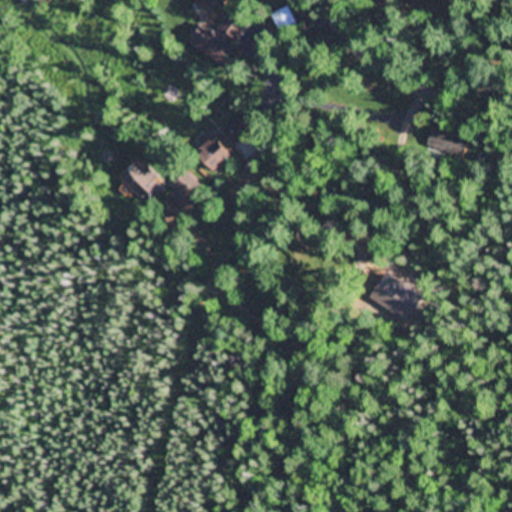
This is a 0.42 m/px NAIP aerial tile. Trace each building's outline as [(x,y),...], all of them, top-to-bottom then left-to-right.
[(217,60),(223,51),(238,61),(245,50),(237,45),(246,30),(228,18),(219,31),(207,23),(193,44),(217,60)] [(231,144),(248,141),(244,121),(227,125),(231,144)] [(462,161),(470,141),(434,127),(426,147),(462,161)] [(222,172),(236,151),(215,136),(201,158),(222,172)] [(168,188),(144,165),(127,183),(152,206),(168,188)]
